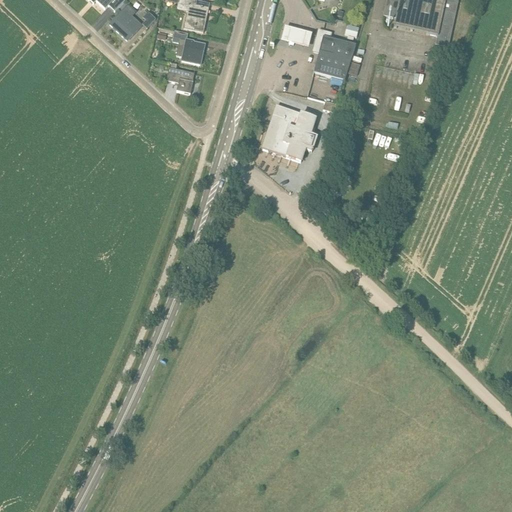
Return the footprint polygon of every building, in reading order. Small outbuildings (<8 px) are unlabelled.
[(126,0),(87,0),(89,1),(90,0),(93,0),(105,10),(108,7),(115,13),(126,0)] [(208,10),(196,7),(197,2),(188,0),(178,0),(178,5),(187,7),(186,13),(187,14),(184,30),(203,34),(208,10)] [(458,0),(386,0),(383,17),(395,20),(394,28),(437,38),(435,46),(448,49),(458,0)] [(127,42),(142,26),(132,18),(136,13),(128,6),(110,26),(127,42)] [(146,22),(142,26),(146,30),(155,21),(148,13),(142,19),(146,22)] [(311,38),(284,31),(280,46),(308,52),(311,38)] [(204,46),(186,42),(188,35),(174,32),(172,44),(179,45),(176,58),(181,58),(181,59),(187,61),(187,63),(200,66),(204,46)] [(330,41),(332,35),(318,32),(313,53),(319,54),(314,74),(344,82),(346,75),(350,64),(356,46),(330,41)] [(194,75),(176,71),(177,65),(170,64),(169,70),(166,82),(178,85),(176,93),(190,96),(193,83),(192,83),(194,75)] [(350,64),(346,75),(355,78),(359,67),(350,64)] [(344,109),(336,106),(325,103),(323,111),(342,116),(344,109)] [(317,139),(310,137),(315,121),(277,108),(262,151),(300,163),(304,153),(311,155),(317,139)]
